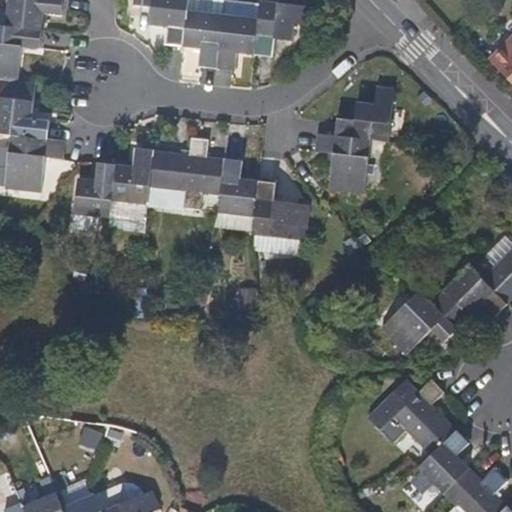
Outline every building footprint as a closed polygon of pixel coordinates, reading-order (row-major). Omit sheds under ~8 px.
[(60,14),(62,0),(7,0),(4,26),(40,31),(42,12),(60,14)] [(152,0),(133,0),(133,5),(152,8),(152,0)] [(182,49),(187,12),(188,0),(152,0),(152,8),(149,25),(167,27),(165,46),(182,49)] [(310,27),(313,9),(260,3),(258,20),(254,57),(271,59),(274,41),(290,43),(292,25),(310,27)] [(216,69),(222,16),(187,12),(182,49),(200,50),(198,66),(216,69)] [(254,57),(258,20),(222,16),(216,69),(233,72),(235,55),(254,57)] [(0,79),(16,82),(20,46),(38,48),(40,31),(4,26),(0,25),(0,79)] [(511,41),(491,63),(511,83),(511,41)] [(29,119),(34,84),(16,82),(0,79),(0,134),(9,136),(45,139),(47,121),(29,119)] [(388,145),(394,92),(376,89),(374,107),(356,105),(355,121),(339,119),(336,137),(371,142),(388,145)] [(364,196),(371,142),(336,137),(318,135),(315,153),(334,155),(330,192),(364,196)] [(38,192),(43,158),(60,158),(62,142),(45,139),(9,136),(3,188),(38,192)] [(219,197),(223,162),(206,160),(208,142),(189,139),(187,157),(152,153),(148,189),(183,193),(181,210),(199,212),(201,195),(219,197)] [(148,189),(152,153),(134,150),(131,168),(115,166),(110,201),(145,206),(148,189)] [(110,201),(115,166),(95,162),(93,181),(76,180),(72,214),(74,214),(97,216),(108,218),(110,201)] [(253,218),(257,182),(241,181),(243,164),(223,162),(219,197),(217,214),(253,218)] [(253,218),(251,235),(304,242),(309,208),(274,203),(276,185),(257,182),(253,218)] [(95,229),(97,216),(74,214),(72,226),(95,229)] [(511,252),(482,281),(507,306),(511,301),(511,252)] [(507,306),(482,281),(470,269),(432,307),(455,332),(481,306),(495,319),(507,306)] [(432,307),(418,293),(380,331),(406,357),(431,332),(443,343),(455,332),(432,307)] [(405,382),(367,419),(393,444),(405,432),(431,457),(456,432),(431,407),(443,395),(430,382),(418,394),(405,382)] [(443,495),(468,470),(454,457),(468,444),(456,432),(431,457),(418,470),(443,495)] [(509,511),(493,496),(506,482),(493,470),(481,483),(468,470),(443,495),(455,507),(450,511),(509,511)] [(151,511),(159,509),(152,493),(106,511),(151,511)] [(62,511),(55,494),(22,508),(23,511),(62,511)] [(102,511),(96,496),(62,511),(102,511)]
